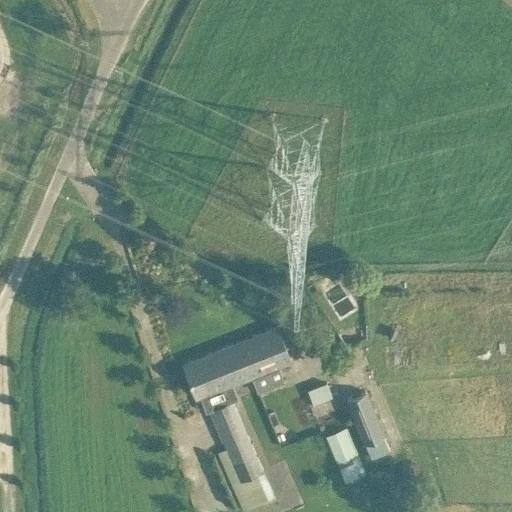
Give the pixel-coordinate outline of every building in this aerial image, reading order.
[(183,362),(195,397),(291,360),(277,325),(183,362)] [(389,326),(386,333),(394,336),(397,329),(389,326)] [(307,388),(313,402),(332,394),(326,380),(307,388)] [(382,435),(365,390),(346,398),(364,442),(382,435)] [(207,408),(237,480),(230,483),(241,509),(274,495),(263,469),(232,398),(207,408)] [(325,435),(336,462),(356,453),(345,426),(325,435)] [(391,491),(382,468),(373,472),(382,495),(391,491)]
